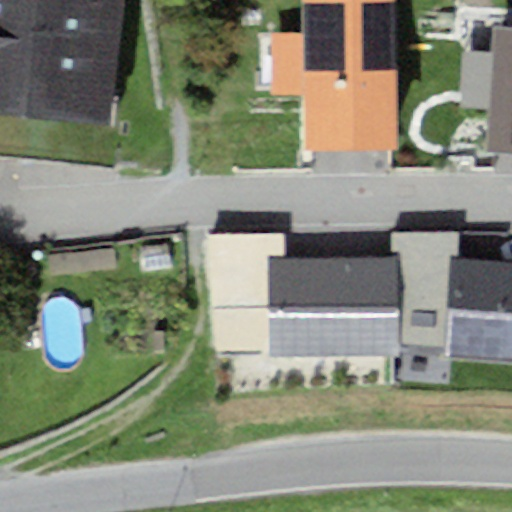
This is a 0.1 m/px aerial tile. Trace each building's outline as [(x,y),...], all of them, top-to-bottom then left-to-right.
[(125,0),(0,0),(0,114),(112,127),(125,0)] [(393,3),(309,4),(310,144),(394,143),(393,3)] [(511,35),(501,34),(493,148),(511,149),(511,35)] [(456,261),(463,262),(462,236),(392,234),(393,260),(396,345),(449,347),(456,261)] [(270,259),(280,259),(281,236),(209,235),(216,356),(272,350),(270,259)] [(280,259),(270,259),(272,350),(272,359),(396,355),(396,345),(393,260),(280,259)] [(511,265),(463,262),(456,261),(449,347),(449,354),(511,358),(511,265)]
